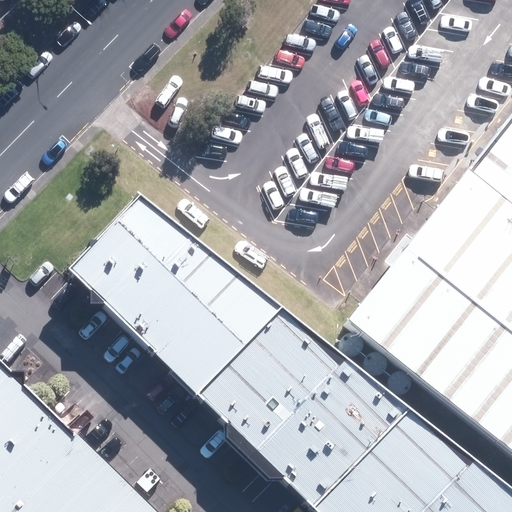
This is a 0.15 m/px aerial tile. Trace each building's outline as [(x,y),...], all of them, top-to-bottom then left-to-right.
[(511,126),(346,334),(511,466),(511,126)] [(184,399),(270,311),(129,199),(60,276),(184,399)] [(270,311),(184,399),(298,511),(302,511),(400,415),(270,311)] [(141,511),(0,375),(0,511),(141,511)] [(511,511),(511,502),(400,415),(302,511),(511,511)]
